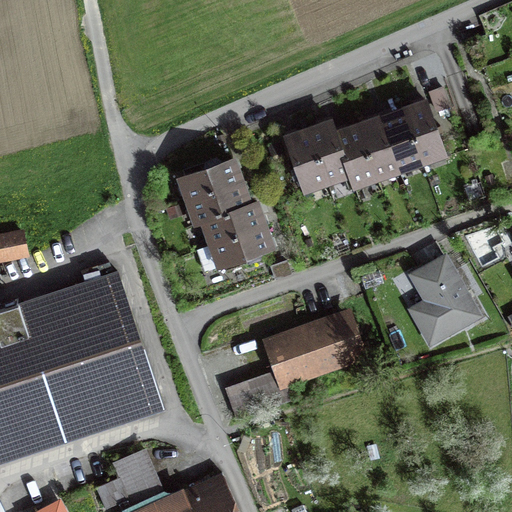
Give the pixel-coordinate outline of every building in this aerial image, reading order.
[(394,113),(370,122),(349,129),(335,134),(331,122),(325,124),(301,132),(286,138),(302,184),(347,168),(351,179),(442,148),(426,102),(414,106),(394,113)] [(256,202),(247,204),(243,193),(236,170),(232,159),(184,175),(200,220),(207,218),(223,263),(271,247),(267,235),(259,212),(256,202)] [(0,234),(0,263),(39,256),(34,229),(0,234)] [(421,304),(407,311),(426,348),(480,321),(446,253),(406,274),(421,304)] [(0,455),(161,402),(118,271),(0,310),(0,455)] [(228,389),(237,416),(290,397),(287,389),(366,361),(348,313),(261,344),(271,373),(228,389)] [(234,511),(216,469),(117,511),(234,511)]
